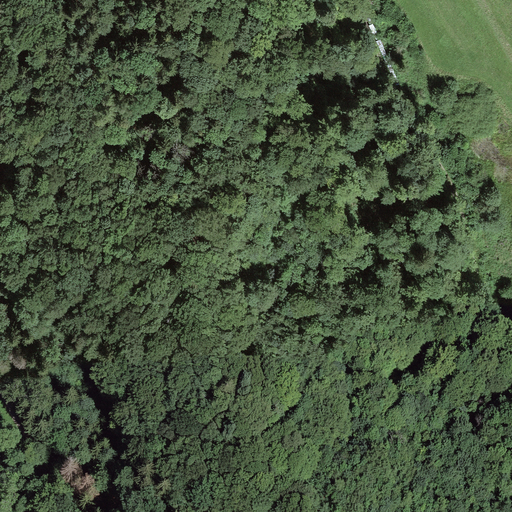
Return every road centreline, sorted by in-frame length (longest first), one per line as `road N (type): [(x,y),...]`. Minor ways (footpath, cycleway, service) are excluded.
road 1 (track): [(402,511),(378,467),(346,446),(339,379),(286,293),(294,208),(287,187),(204,115),(146,0)]
road 2 (track): [(511,344),(476,294),(454,187),(410,122),(353,0)]
road 3 (track): [(0,385),(26,430),(98,511)]
